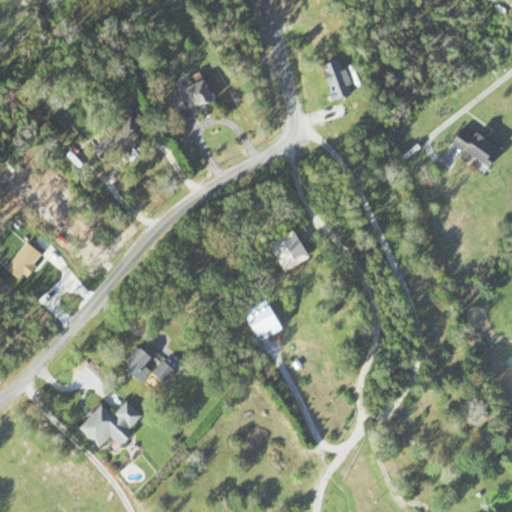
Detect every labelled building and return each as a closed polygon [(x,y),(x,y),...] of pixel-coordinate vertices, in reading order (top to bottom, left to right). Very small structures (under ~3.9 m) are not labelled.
[(339,101),(361,93),(348,59),(326,67),(339,101)] [(177,96),(185,115),(223,100),(215,80),(177,96)] [(108,161),(150,133),(139,116),(97,144),(108,161)] [(479,170),(495,153),(461,121),(445,138),(479,170)] [(296,272),(319,256),(303,234),(281,250),(296,272)] [(272,338),(295,325),(281,302),(258,316),(272,338)] [(132,365),(151,379),(156,372),(171,384),(182,368),(148,344),(132,365)] [(86,427),(106,447),(117,435),(129,446),(139,435),(134,430),(148,416),(133,401),(119,415),(109,404),(86,427)]
